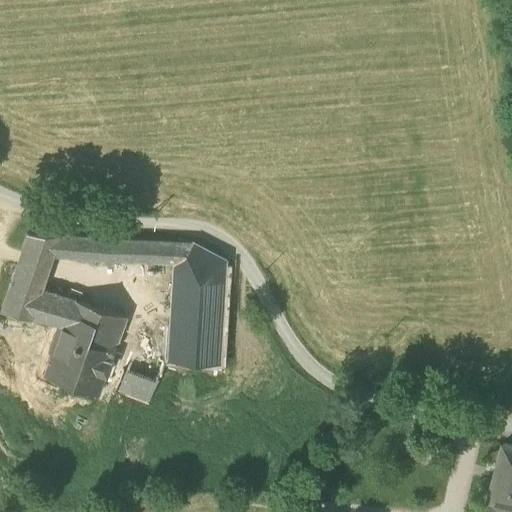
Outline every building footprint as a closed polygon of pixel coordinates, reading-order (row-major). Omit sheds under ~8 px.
[(51,256),(172,263),(173,242),(58,236),(56,236),(28,235),(26,234),(20,253),(51,258),(51,256)] [(192,243),(173,242),(172,263),(166,360),(218,363),(224,261),(223,261),(224,260),(192,243)] [(46,272),(51,258),(20,253),(15,267),(46,272)] [(40,290),(46,272),(15,267),(0,309),(0,312),(58,326),(60,319),(79,326),(72,347),(111,359),(117,337),(125,317),(40,290)] [(42,377),(97,396),(98,395),(96,394),(99,385),(103,375),(105,376),(109,364),(111,359),(72,347),(79,326),(60,319),(58,326),(51,347),(55,348),(53,354),(48,352),(47,353),(48,354),(51,355),(44,375),(42,375),(42,377)] [(109,364),(122,369),(156,382),(163,364),(163,361),(161,360),(120,344),(122,339),(117,337),(111,359),(109,364)] [(103,375),(99,385),(113,391),(122,369),(109,364),(105,376),(103,375)] [(147,404),(156,382),(122,369),(113,391),(147,404)] [(511,446),(503,444),(488,501),(511,506),(511,446)]
